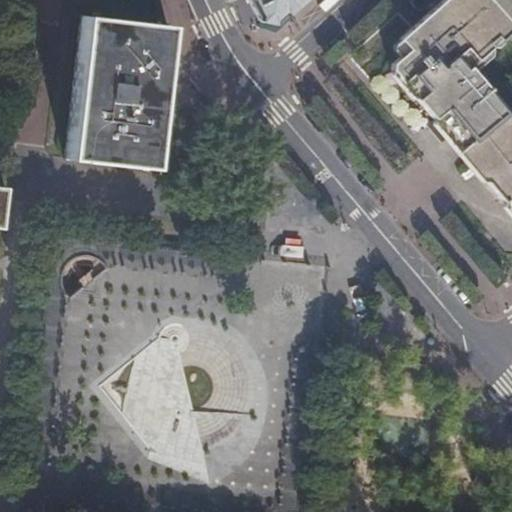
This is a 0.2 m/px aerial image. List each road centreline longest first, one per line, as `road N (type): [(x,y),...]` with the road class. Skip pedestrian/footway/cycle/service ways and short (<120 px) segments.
road 1 (tertiary): [(480,349),(249,79)]
road 2 (residential): [(249,79),(350,0)]
